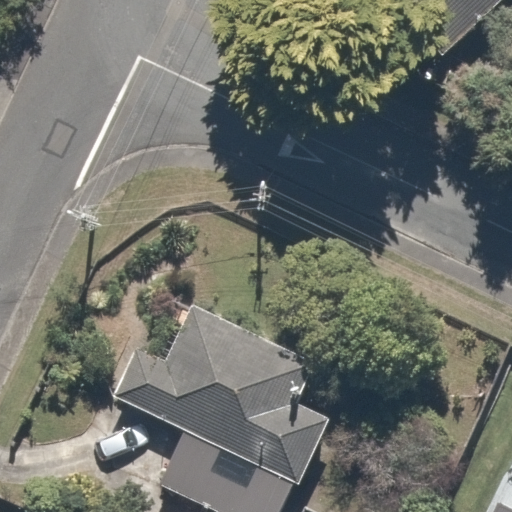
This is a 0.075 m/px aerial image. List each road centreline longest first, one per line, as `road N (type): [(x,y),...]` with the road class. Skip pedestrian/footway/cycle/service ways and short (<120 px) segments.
road 1 (residential): [(94,33),(511,237)]
road 2 (residential): [(0,233),(94,33)]
